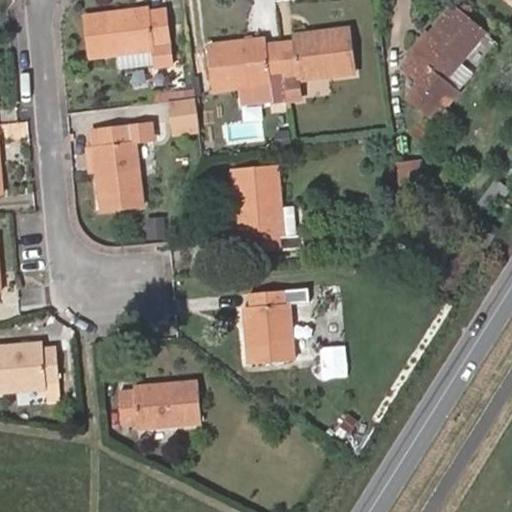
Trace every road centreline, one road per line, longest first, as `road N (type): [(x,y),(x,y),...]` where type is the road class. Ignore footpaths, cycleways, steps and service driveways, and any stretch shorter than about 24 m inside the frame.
road 1 (residential): [(47,0),(70,262),(88,282),(111,289)]
road 2 (secondary): [(370,511),(511,286)]
